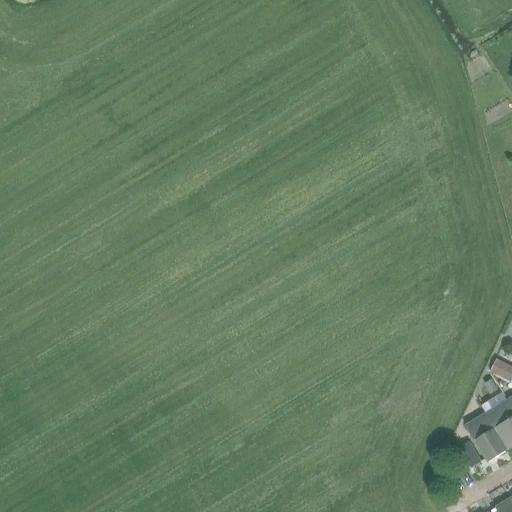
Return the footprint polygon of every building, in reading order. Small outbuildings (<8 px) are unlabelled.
[(511,363),(493,358),(489,371),(511,377),(511,363)] [(509,450),(511,447),(511,407),(507,400),(486,412),(509,450)] [(488,462),(509,450),(486,412),(465,425),(488,462)] [(458,449),(470,469),(482,462),(470,442),(458,449)] [(511,511),(511,501),(510,498),(495,507),(498,511),(495,511),(511,511)]
